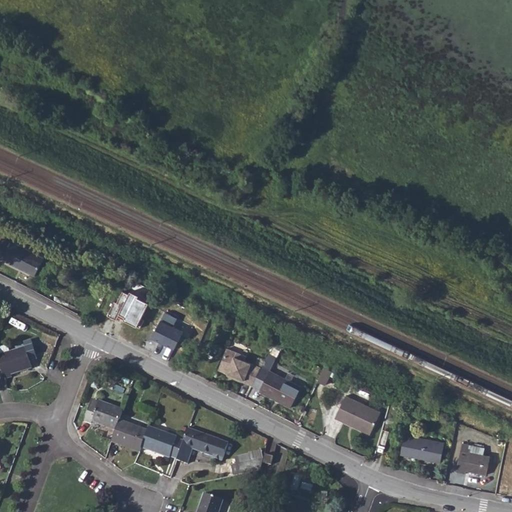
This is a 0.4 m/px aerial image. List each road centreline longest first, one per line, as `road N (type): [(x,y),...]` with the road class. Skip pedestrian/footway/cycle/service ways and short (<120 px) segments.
road 1 (track): [(0,104),(511,344)]
road 2 (residential): [(90,337),(376,481)]
road 3 (residential): [(376,481),(511,511)]
